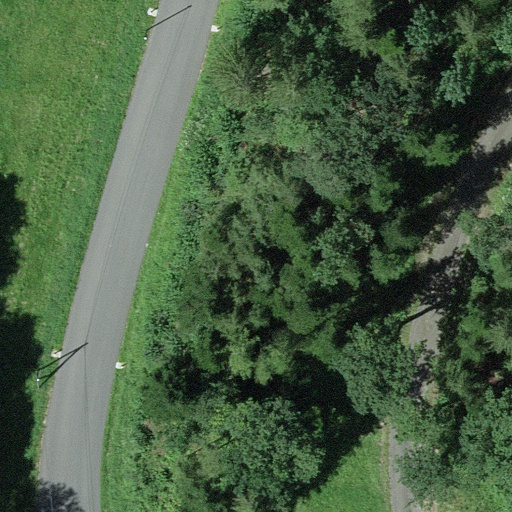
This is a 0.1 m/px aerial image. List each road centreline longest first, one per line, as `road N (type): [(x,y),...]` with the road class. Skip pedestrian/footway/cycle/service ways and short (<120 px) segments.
road 1 (secondary): [(189,0),(74,411),(66,511)]
road 2 (unclassified): [(408,511),(403,427),(462,199),(511,122)]
